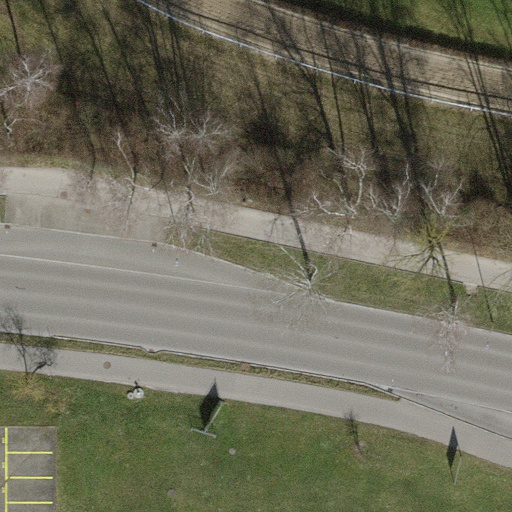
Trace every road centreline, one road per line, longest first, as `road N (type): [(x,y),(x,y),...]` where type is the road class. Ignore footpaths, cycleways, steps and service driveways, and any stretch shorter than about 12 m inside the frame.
road 1 (tertiary): [(0,290),(247,325),(511,376)]
road 2 (track): [(206,0),(364,67),(511,105)]
